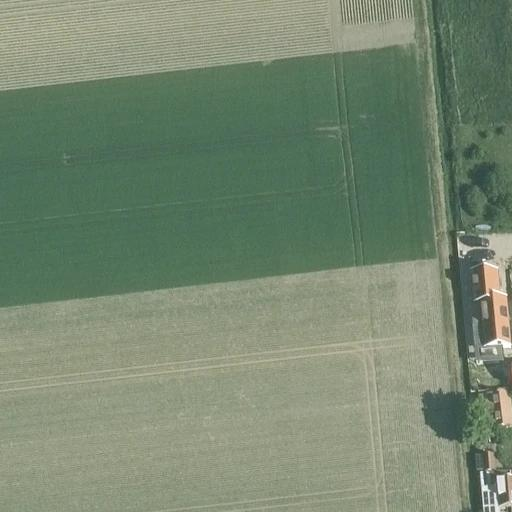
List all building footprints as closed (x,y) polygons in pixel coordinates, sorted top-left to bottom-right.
[(463,234),(464,246),(483,244),(482,233),(463,234)] [(473,305),(470,305),(472,330),(482,329),(483,351),(509,348),(505,301),(499,301),(497,274),(471,276),(473,305)] [(483,394),(489,394),(489,382),(479,382),(479,391),(483,391),(483,394)] [(479,402),(482,428),(511,425),(509,399),(479,402)] [(493,456),(477,457),(478,474),(494,473),(493,456)] [(511,511),(511,472),(481,475),(484,511),(499,511),(499,510),(511,509),(510,511),(511,511)]
